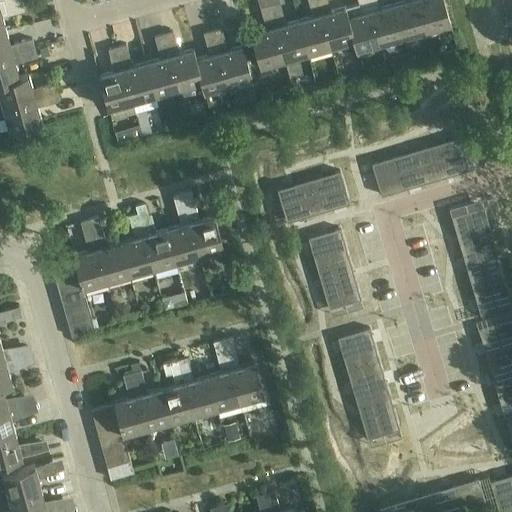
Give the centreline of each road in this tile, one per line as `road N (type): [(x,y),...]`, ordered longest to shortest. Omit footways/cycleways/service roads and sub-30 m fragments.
road 1 (residential): [(402,300),(358,141),(511,96)]
road 2 (residential): [(100,511),(32,264),(12,252),(0,255)]
road 3 (residential): [(70,34),(191,0)]
